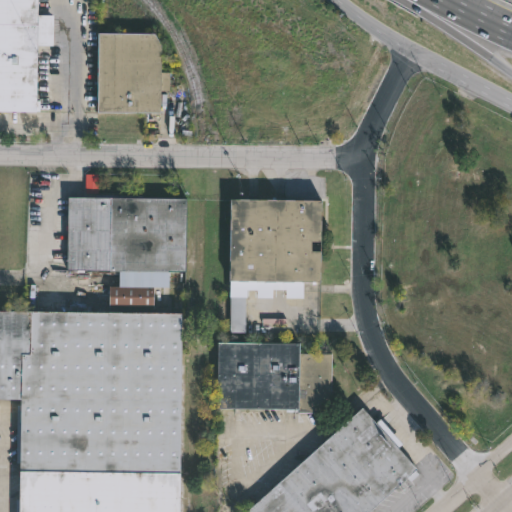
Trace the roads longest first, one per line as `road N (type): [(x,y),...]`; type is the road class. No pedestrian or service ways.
road 1 (residential): [(499,503),(388,371),(367,332),(356,228),(365,156),(408,47)]
road 2 (residential): [(365,156),(0,155)]
road 3 (motorway): [(411,0),(511,72)]
road 4 (secondary): [(339,0),(439,67)]
